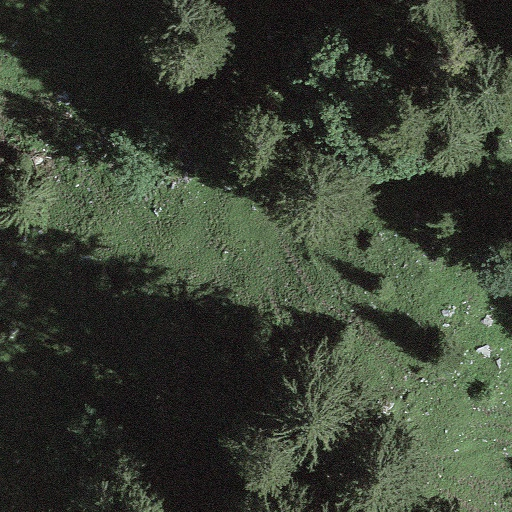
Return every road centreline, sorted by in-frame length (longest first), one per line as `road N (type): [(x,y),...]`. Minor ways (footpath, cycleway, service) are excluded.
road 1 (track): [(284,511),(148,254),(89,28),(73,0)]
road 2 (track): [(307,0),(376,66),(511,152)]
